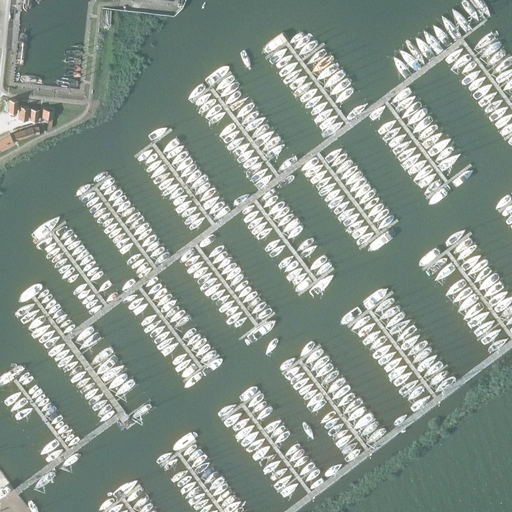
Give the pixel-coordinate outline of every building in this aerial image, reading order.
[(8,98),(8,110),(17,111),(17,99),(8,98)] [(28,119),(29,106),(19,105),(18,118),(23,118),(28,119)] [(29,119),(38,120),(39,108),(30,107),(29,119)] [(51,128),(53,118),(54,109),(42,108),(41,117),(50,118),(49,120),(48,120),(47,130),(51,128)] [(39,134),(38,126),(33,126),(34,134),(32,127),(14,133),(16,140),(34,134),(39,134)] [(0,149),(15,142),(10,134),(0,138),(0,149)]
